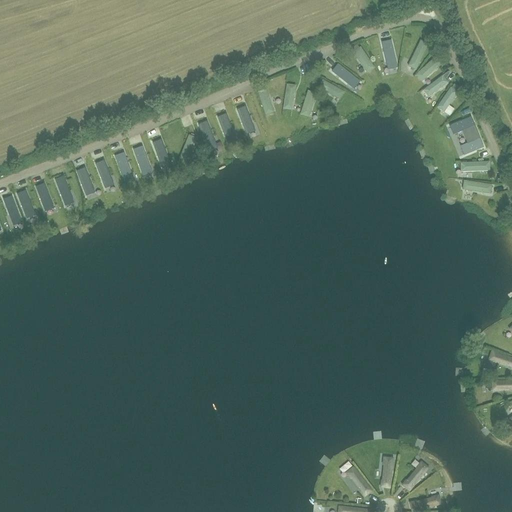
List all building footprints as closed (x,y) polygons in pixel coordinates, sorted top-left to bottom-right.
[(395,41),(386,41),(386,69),(395,69),(395,41)] [(428,45),(420,42),(408,68),(416,71),(428,45)] [(363,48),(355,54),(370,74),(378,68),(363,48)] [(442,64),(436,58),(416,76),(422,83),(442,64)] [(361,79),(341,65),(336,71),(356,86),(361,79)] [(446,84),(441,77),(423,91),(428,98),(446,84)] [(349,92),(327,81),(323,88),(344,100),(349,92)] [(300,86),(291,85),(288,109),(298,110),(300,86)] [(270,89),(262,92),(270,116),(279,113),(270,89)] [(458,94),(451,89),(437,109),(444,113),(458,94)] [(321,94),(312,91),(306,115),(315,118),(321,94)] [(249,95),(240,99),(252,121),(260,117),(249,95)] [(454,116),(459,109),(453,106),(449,112),(454,116)] [(243,127),(222,112),(216,120),(237,135),(243,127)] [(461,147),(464,155),(483,147),(470,118),(450,126),(453,134),(462,131),(467,144),(461,147)] [(232,141),(209,130),(205,139),(228,148),(232,141)] [(182,134),(174,132),(168,156),(177,158),(182,134)] [(202,139),(192,135),(184,159),(195,162),(202,139)] [(157,161),(148,138),(139,141),(148,164),(157,161)] [(138,166),(127,144),(118,148),(129,170),(138,166)] [(119,175),(98,159),(92,168),(114,182),(119,175)] [(488,163),(460,165),(460,174),(489,172),(488,163)] [(59,180),(49,180),(47,205),(57,205),(59,180)] [(116,192),(92,180),(88,189),(112,200),(116,192)] [(494,186),(466,181),(465,190),(493,195),(494,186)] [(80,185),(71,183),(64,207),(74,209),(80,185)] [(17,215),(3,195),(0,197),(0,208),(9,221),(17,215)] [(511,358),(494,352),(490,362),(498,366),(498,365),(511,369),(511,370),(511,358)] [(511,381),(493,382),(494,394),(503,393),(503,392),(511,392),(511,381)] [(380,487),(386,488),(386,486),(390,487),(392,460),(389,460),(389,458),(383,458),(383,465),(384,466),(382,481),(381,481),(380,487)] [(408,488),(410,490),(427,470),(424,467),(425,466),(421,462),(416,468),(417,469),(407,481),(406,480),(402,485),(407,490),(408,488)] [(364,497),(368,493),(367,492),(370,490),(353,468),(346,473),(350,479),(351,479),(361,491),(360,492),(364,497)] [(409,503),(411,509),(412,508),(413,511),(440,505),(438,496),(431,498),(431,499),(416,502),(416,501),(409,503)]
